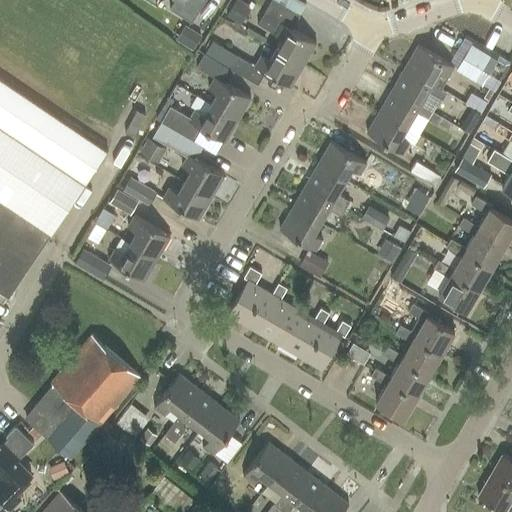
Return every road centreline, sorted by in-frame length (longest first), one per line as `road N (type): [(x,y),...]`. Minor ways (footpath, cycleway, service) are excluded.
road 1 (residential): [(444,466),(192,316),(199,280),(298,108),(334,104),(365,22)]
road 2 (residential): [(444,466),(511,359)]
